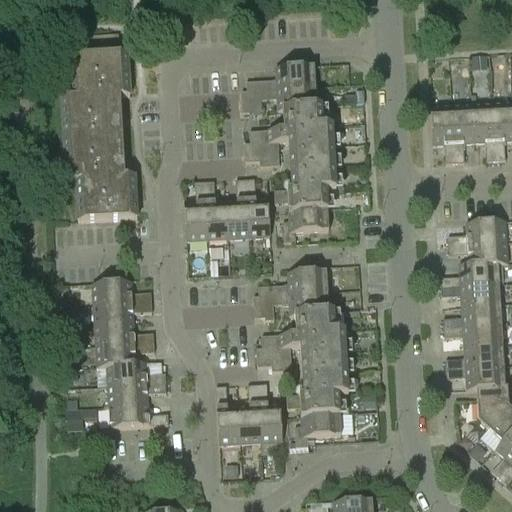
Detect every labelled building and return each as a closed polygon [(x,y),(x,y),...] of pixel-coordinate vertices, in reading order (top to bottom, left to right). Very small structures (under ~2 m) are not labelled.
[(118,38),(81,40),(82,60),(69,61),(71,102),(71,103),(120,100),(120,101),(130,101),(128,58),(119,58),(118,38)] [(485,60),(469,61),(470,74),(485,73),(485,60)] [(247,86),(247,95),(247,96),(316,92),(314,71),(276,73),(276,84),(247,86)] [(247,95),(241,96),(243,118),(253,117),(254,120),(263,119),(262,105),(278,104),(278,116),(283,115),(317,113),(317,112),(316,92),(247,96),(247,95)] [(356,99),(355,99),(344,100),(344,108),(356,108),(356,107),(356,99)] [(61,103),(63,144),(122,141),(120,101),(120,100),(71,103),(71,102),(61,103)] [(511,106),(493,108),(496,165),(505,165),(504,146),(511,145),(511,106)] [(472,109),(475,148),(485,147),(486,166),(496,165),(493,108),(472,109)] [(452,110),(456,168),(465,168),(463,148),(475,148),(472,109),(452,110)] [(456,168),(452,110),(431,112),(433,150),(444,149),(446,169),(456,168)] [(322,111),(317,112),(317,113),(283,115),(284,135),(249,137),(250,148),(245,148),(246,166),(259,166),(259,171),(279,170),(278,147),(294,146),(297,193),(275,195),(275,208),(289,207),(289,215),(327,213),(326,195),(336,195),(332,131),(323,132),(322,111)] [(125,180),(124,162),(122,141),(63,144),(66,186),(76,185),(76,184),(125,181),(125,180)] [(134,179),(125,180),(125,181),(76,184),(76,185),(78,226),(137,223),(134,179)] [(249,242),(270,241),(268,202),(257,203),(256,184),(246,185),(249,242)] [(226,204),(229,243),(249,242),(246,185),(236,185),(237,204),(226,204)] [(205,187),(208,244),(229,243),(226,204),(215,205),(214,186),(205,187)] [(205,187),(195,187),(197,206),(185,207),(187,246),(208,244),(205,187)] [(329,234),(327,213),(289,215),(290,226),(282,227),(283,246),(296,245),(296,236),(329,234)] [(448,251),(506,248),(505,227),(465,229),(466,240),(447,241),(448,251)] [(507,269),(506,248),(448,251),(448,261),(467,260),(468,269),(468,271),(498,269),(498,270),(507,269)] [(459,282),(440,283),(441,292),(499,289),(498,270),(498,269),(468,271),(468,269),(458,270),(459,282)] [(258,291),(259,301),(328,297),(327,276),(287,278),(288,290),(258,291)] [(131,299),(131,286),(92,289),(93,310),(151,307),(151,298),(131,299)] [(500,309),(499,289),(441,292),(441,302),(460,301),(461,312),(500,309)] [(328,297),(259,301),(253,301),(254,323),(264,322),(264,325),(274,325),(274,310),(289,309),(290,321),(295,320),(329,318),(329,316),(328,297)] [(152,317),(151,307),(93,310),(95,330),(133,328),(133,318),(152,317)] [(443,333),(501,330),(500,309),(461,312),(461,323),(443,324),(443,333)] [(334,316),(329,316),(329,318),(295,320),(296,340),(261,342),(262,354),(256,354),(257,372),(271,371),(271,377),(291,376),(290,353),(306,352),(308,400),(286,401),(287,414),(300,413),(300,421),(340,419),(339,400),(348,399),(345,336),(335,337),(334,316)] [(66,331),(66,322),(55,323),(55,332),(66,331)] [(153,347),(153,339),(134,340),(133,328),(95,330),(96,351),(153,347)] [(502,350),(501,330),(443,333),(444,343),(463,342),(463,353),(502,350)] [(55,344),(56,352),(64,351),(64,343),(55,344)] [(154,357),(153,347),(96,351),(97,372),(107,371),(107,370),(135,367),(135,359),(154,358),(154,357)] [(446,375),(504,371),(502,350),(463,353),(464,364),(445,365),(446,375)] [(108,391),(165,388),(165,379),(146,380),(145,368),(135,368),(135,367),(107,370),(107,371),(108,391)] [(505,390),(504,371),(446,375),(447,384),(465,383),(466,395),(507,392),(507,390),(505,390)] [(166,397),(165,388),(108,391),(109,411),(148,409),(147,398),(166,397)] [(241,449),(261,448),(258,390),(247,391),(248,410),(238,410),(241,449)] [(266,390),(258,390),(261,448),(282,446),(280,408),(267,409),(266,390)] [(219,450),(241,449),(238,410),(227,411),(226,392),(216,393),(219,450)] [(507,392),(476,394),(477,405),(478,426),(502,447),(503,448),(511,437),(511,414),(508,411),(508,403),(507,392)] [(363,412),(376,411),(375,399),(362,400),(363,412)] [(76,405),(66,405),(66,413),(76,413),(76,405)] [(168,429),(167,419),(148,420),(148,409),(109,411),(110,433),(168,429)] [(80,413),(69,414),(65,414),(67,435),(82,434),(81,423),(97,423),(96,412),(80,413)] [(341,440),(340,419),(300,421),(301,432),(294,432),(295,452),(308,452),(307,442),(341,440)] [(499,482),(511,468),(511,437),(503,448),(502,447),(495,454),(504,462),(492,476),(499,482)] [(472,446),(464,440),(458,447),(466,454),(472,446)] [(477,463),(485,454),(476,446),(467,455),(477,463)] [(511,468),(499,482),(506,488),(511,481),(511,468)] [(238,480),(237,469),(226,469),(226,481),(238,480)]
